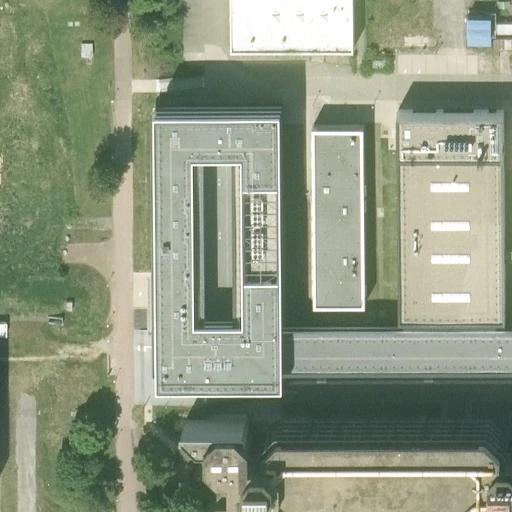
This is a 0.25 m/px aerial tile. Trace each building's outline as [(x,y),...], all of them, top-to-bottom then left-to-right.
[(353,0),(230,0),(231,51),(354,50),(353,0)] [(401,0),(374,0),(375,48),(432,47),(431,8),(408,8),(409,34),(402,34),(401,0)] [(472,0),(472,34),(502,34),(502,0),(472,0)] [(281,108),(150,108),(152,372),(158,373),(158,383),(284,382),(283,372),(511,370),(511,326),(497,326),(497,322),(505,322),(504,261),(511,261),(511,249),(504,250),(503,112),(397,113),(399,322),(402,322),(403,327),(283,328),(283,274),(282,178),(281,108)] [(312,128),(314,307),(365,307),(363,128),(312,128)] [(0,212),(79,217),(83,150),(0,144),(0,212)] [(493,511),(503,502),(503,493),(511,493),(511,448),(503,448),(503,439),(488,425),(280,428),(264,443),(264,451),(253,452),(252,434),(247,430),(245,420),(238,420),(220,420),(186,420),(183,424),(199,440),(207,439),(207,452),(195,466),(196,474),(196,485),(208,496),(208,511),(493,511)]
